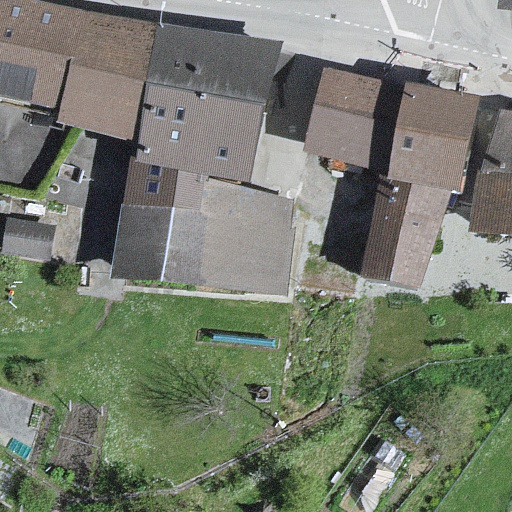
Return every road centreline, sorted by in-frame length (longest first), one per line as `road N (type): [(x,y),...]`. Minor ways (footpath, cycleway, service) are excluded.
road 1 (tertiary): [(111,0),(394,52)]
road 2 (tertiary): [(394,52),(511,79)]
